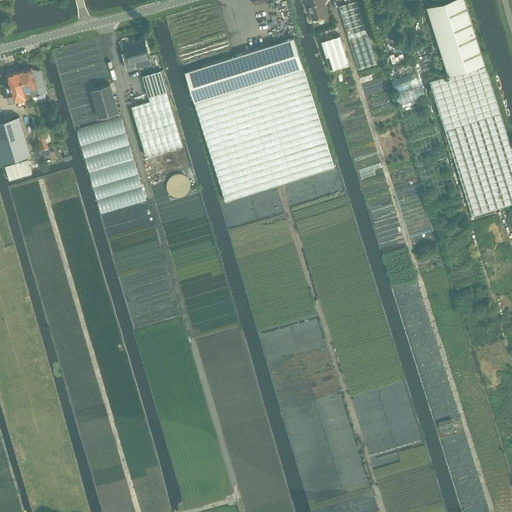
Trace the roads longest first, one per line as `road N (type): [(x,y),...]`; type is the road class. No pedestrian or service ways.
road 1 (track): [(492,511),(354,73)]
road 2 (tertiary): [(0,51),(189,0)]
